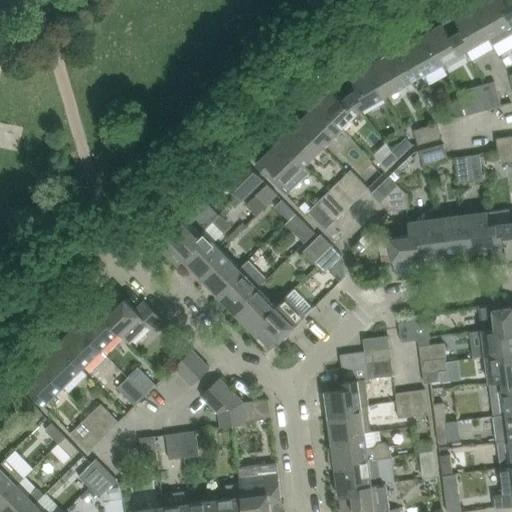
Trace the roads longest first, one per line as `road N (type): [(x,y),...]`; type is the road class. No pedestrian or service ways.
road 1 (residential): [(112,234),(280,67),(370,0)]
road 2 (residential): [(290,385),(378,300),(511,288)]
road 3 (residential): [(290,385),(242,367),(112,234)]
road 4 (residential): [(306,511),(290,385)]
